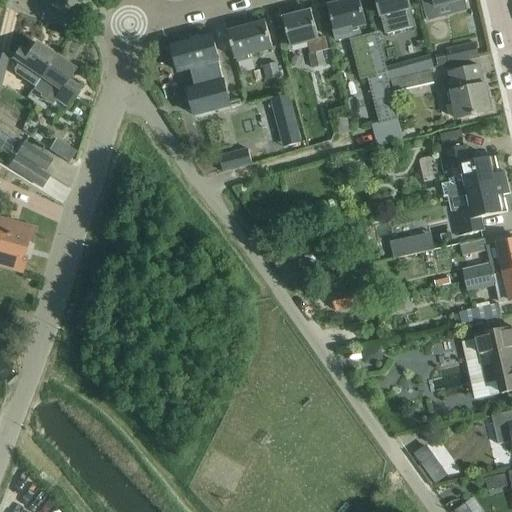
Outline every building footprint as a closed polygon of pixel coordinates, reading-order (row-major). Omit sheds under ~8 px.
[(336,42),(353,38),(354,41),(351,42),(360,80),(367,78),(379,124),(371,126),(377,146),(401,140),(396,120),(397,120),(375,36),(361,39),(358,28),(365,26),(358,0),(355,0),(328,7),(336,42)] [(410,9),(407,0),(375,0),(380,16),(381,16),(386,35),(415,27),(410,9)] [(418,0),(424,23),(444,18),(441,7),(466,1),(465,0),(418,0)] [(290,48),(318,40),(310,12),(283,19),(290,48)] [(251,55),(272,50),(265,24),(228,33),(234,60),(235,59),(236,63),(252,59),(251,55)] [(212,37),(171,48),(178,73),(186,71),(191,91),(187,92),(189,98),(185,99),(182,103),(184,110),(188,112),(192,111),(194,117),(230,108),(224,82),(223,82),(218,63),(212,37)] [(440,43),(432,45),(435,56),(442,54),(440,43)] [(15,75),(34,88),(54,58),(33,44),(25,56),(17,50),(10,61),(18,66),(14,70),(15,75)] [(448,65),(476,59),(477,59),(474,45),(445,51),(448,65)] [(323,52),(310,56),(313,69),(327,66),(323,52)] [(430,55),(419,58),(422,69),(433,67),(430,55)] [(54,58),(34,88),(33,91),(42,96),(39,99),(52,107),(55,102),(65,108),(77,90),(66,82),(74,71),(54,58)] [(492,113),(485,86),(483,86),(479,67),(448,74),(453,93),(450,94),(456,121),(492,113)] [(389,79),(392,92),(431,82),(428,70),(389,79)] [(271,100),(284,150),(303,144),(290,95),(271,100)] [(54,142),(47,153),(67,166),(74,155),(54,142)] [(43,172),(48,163),(23,148),(18,157),(43,172)] [(443,200),(465,195),(465,194),(507,184),(505,174),(498,176),(494,158),(469,164),(465,148),(437,154),(444,182),(448,181),(449,185),(441,187),(443,199),(443,200)] [(218,158),(222,172),(222,173),(251,166),(247,150),(218,158)] [(48,179),(15,158),(8,169),(41,190),(48,179)] [(509,195),(507,184),(465,194),(465,195),(468,209),(451,213),(456,238),(484,232),(481,219),(507,213),(503,196),(509,195)] [(294,231),(306,228),(303,217),(292,219),(294,231)] [(31,244),(35,230),(0,219),(0,268),(22,274),(26,260),(24,259),(28,244),(31,244)] [(390,243),(394,260),(424,254),(420,236),(390,243)] [(463,258),(486,253),(484,241),(460,247),(463,258)] [(511,242),(497,246),(501,261),(503,275),(511,272),(511,242)] [(313,268),(309,271),(315,279),(323,273),(318,265),(313,268)] [(467,293),(496,287),(497,287),(501,305),(510,303),(511,302),(511,272),(503,275),(465,283),(467,293)] [(408,295),(395,298),(397,307),(410,304),(408,295)] [(463,314),(465,325),(466,326),(501,318),(498,306),(463,314)] [(511,329),(488,335),(489,340),(477,343),(486,383),(498,381),(501,395),(511,392),(511,329)] [(380,349),(363,353),(365,365),(383,361),(380,349)] [(511,412),(491,418),(498,446),(511,442),(511,412)] [(448,465),(442,469),(443,476),(449,479),(455,475),(455,468),(448,465)] [(440,480),(434,472),(428,477),(434,485),(440,480)] [(489,491),(508,487),(506,475),(486,480),(489,491)]
